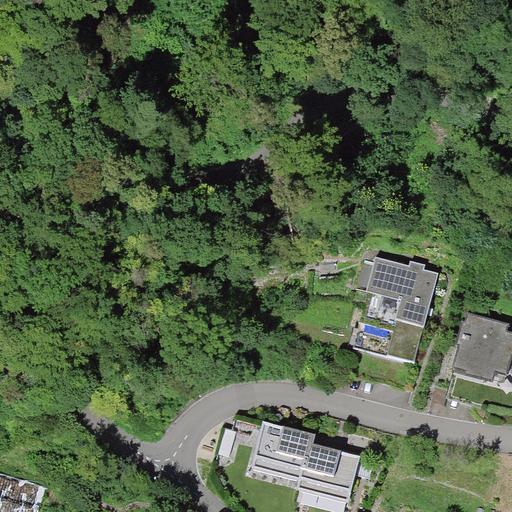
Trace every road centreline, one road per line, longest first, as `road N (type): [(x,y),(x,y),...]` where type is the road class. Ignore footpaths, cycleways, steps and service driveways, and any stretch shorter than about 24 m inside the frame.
road 1 (residential): [(0,195),(110,199),(203,188),(273,150),(355,89),(464,103),(511,123)]
road 2 (residential): [(167,468),(205,413),(227,397),(255,392),(511,440)]
road 3 (residential): [(167,468),(0,330)]
